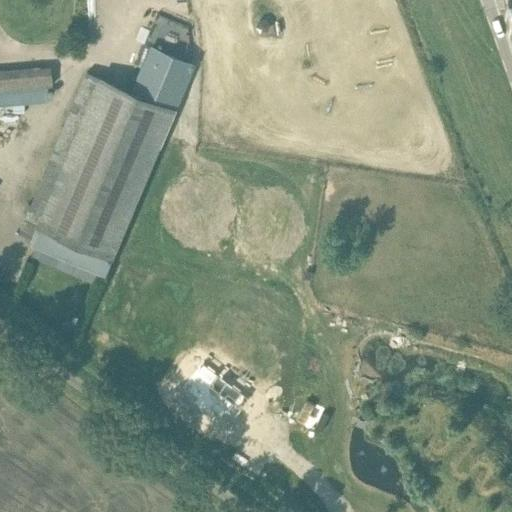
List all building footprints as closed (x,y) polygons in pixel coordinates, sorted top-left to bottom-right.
[(73,15),(74,7),(73,0),(0,0),(0,25),(3,30),(8,36),(14,40),(21,43),(28,45),(35,46),(43,45),(50,43),(56,39),(62,34),(67,29),(70,22),(73,15)] [(0,0),(0,89),(52,85),(52,72),(0,76),(0,0)] [(19,233),(107,270),(175,107),(173,106),(191,64),(149,46),(131,88),(87,70),(19,233)] [(286,428),(331,369),(306,349),(292,368),(291,367),(278,384),(279,384),(260,409),(286,428)] [(235,417),(250,396),(203,360),(182,388),(197,399),(194,403),(209,415),(212,410),(221,417),(227,411),(235,417)]
